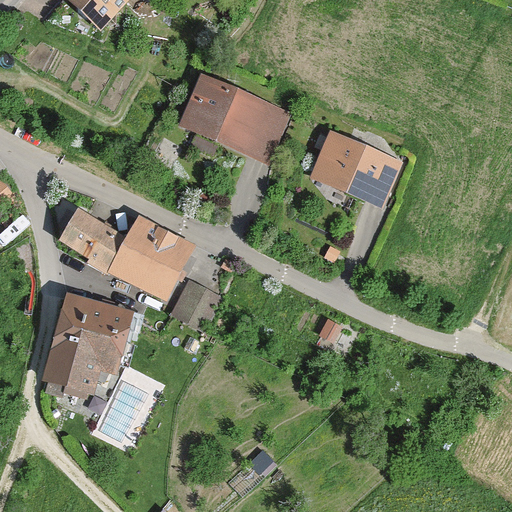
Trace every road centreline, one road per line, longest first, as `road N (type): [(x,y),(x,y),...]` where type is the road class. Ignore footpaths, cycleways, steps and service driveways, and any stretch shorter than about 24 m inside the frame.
road 1 (residential): [(19,155),(511,367)]
road 2 (track): [(52,291),(32,409),(113,511)]
road 3 (residential): [(19,155),(39,204),(52,291)]
